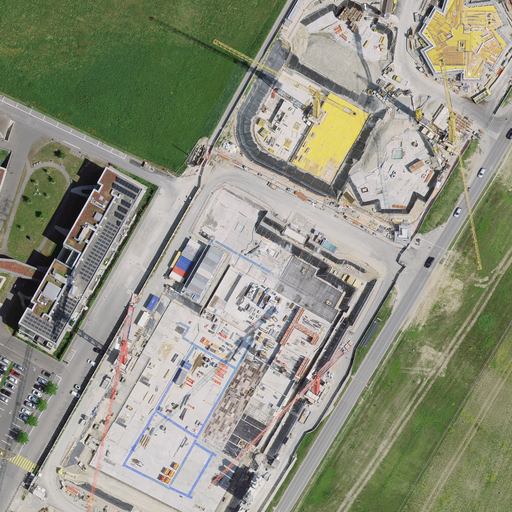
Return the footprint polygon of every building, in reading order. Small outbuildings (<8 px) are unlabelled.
[(465,79),(474,79),(484,62),(494,67),(503,51),(493,33),(504,26),(497,13),(465,13),(465,0),(450,0),(445,17),(437,13),(427,29),(437,47),(426,53),(434,67),(465,67),(465,79)] [(385,42),(358,26),(363,15),(356,11),(346,17),(338,22),(332,12),(315,22),(316,44),(303,44),(303,59),(331,75),(325,86),(332,90),(351,80),(356,89),(373,79),(373,58),(386,57),(385,42)] [(289,107),(282,103),(264,134),(271,138),(289,107)] [(13,119),(0,112),(0,137),(6,139),(13,119)] [(419,138),(398,137),(398,125),(383,124),(367,152),(356,145),(352,153),(362,171),(353,176),(362,192),(383,193),(383,206),(398,206),(414,179),(425,185),(429,178),(419,160),(428,154),(419,138)] [(145,196),(107,173),(19,327),(55,350),(145,196)] [(251,259),(271,225),(259,219),(264,210),(251,203),(225,188),(202,231),(225,244),(251,259)] [(283,277),(302,243),(271,225),(251,259),(283,277)] [(314,295),(334,261),(302,243),(283,277),(314,295)] [(0,267),(15,268),(16,260),(0,259),(0,267)] [(306,310),(340,329),(342,325),(368,280),(334,261),(314,295),(309,304),(306,310)] [(24,274),(32,274),(32,266),(24,265),(24,274)] [(143,348),(177,366),(183,355),(192,361),(214,322),(172,298),(143,348)] [(286,346),(319,365),(340,329),(306,310),(286,346)] [(265,382),(299,402),(319,365),(286,346),(265,382)] [(153,408),(177,366),(143,348),(120,389),(153,408)] [(244,419),(278,438),(299,402),(265,382),(244,419)] [(129,449),(153,408),(120,389),(96,430),(129,449)] [(215,452),(249,471),(259,453),(267,458),(278,438),(244,419),(236,432),(229,428),(215,452)] [(121,464),(129,449),(96,430),(70,474),(141,510),(155,481),(121,464)] [(195,488),(229,507),(249,471),(215,452),(195,488)] [(155,481),(141,510),(145,511),(225,511),(229,507),(195,488),(190,498),(155,481)]
